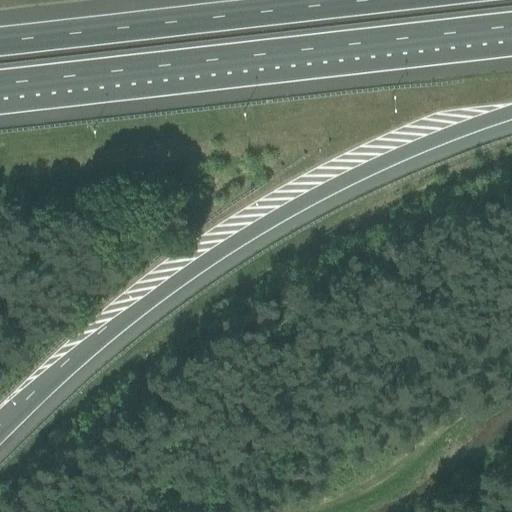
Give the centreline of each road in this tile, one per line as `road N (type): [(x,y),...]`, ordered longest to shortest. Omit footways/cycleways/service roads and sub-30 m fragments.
road 1 (motorway): [(0,432),(132,315),(266,223),(366,170),(511,114)]
road 2 (motorway): [(0,91),(511,31)]
road 3 (motorway): [(355,0),(0,41)]
road 4 (track): [(277,511),(380,448),(511,393)]
